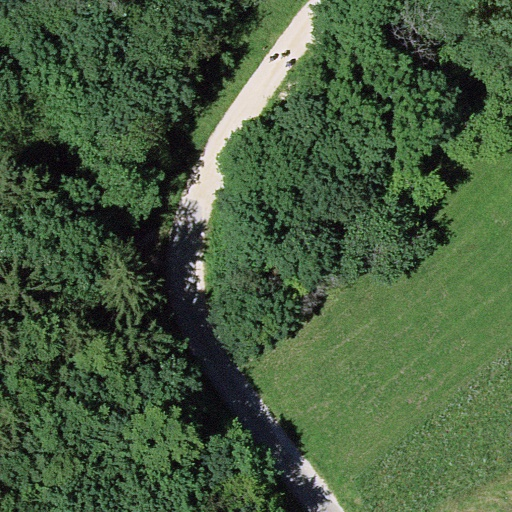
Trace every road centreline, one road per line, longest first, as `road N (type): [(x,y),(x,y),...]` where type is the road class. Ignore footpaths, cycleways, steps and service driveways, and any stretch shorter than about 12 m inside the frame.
road 1 (track): [(325,0),(264,79),(200,187),(179,262),(184,306),(143,284),(108,250),(0,63)]
road 2 (unclassified): [(320,511),(184,306)]
